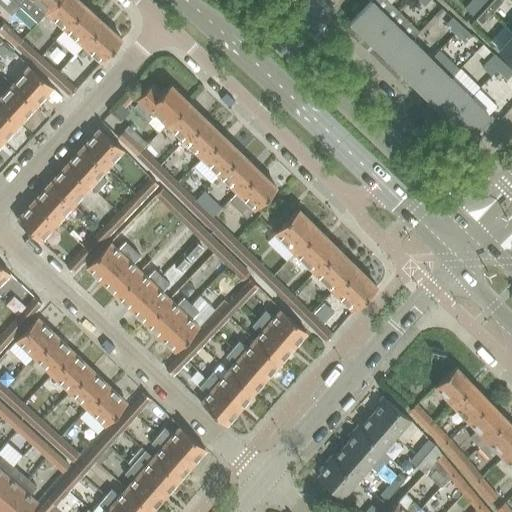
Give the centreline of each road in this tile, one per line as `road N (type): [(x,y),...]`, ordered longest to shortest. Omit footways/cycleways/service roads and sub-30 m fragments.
road 1 (residential): [(262,473),(0,230)]
road 2 (residential): [(166,22),(342,191),(387,193)]
road 3 (residential): [(262,473),(455,263)]
road 4 (secondary): [(178,0),(387,193)]
road 5 (residential): [(0,200),(166,22)]
road 6 (secondary): [(389,146),(229,0)]
road 7 (residential): [(389,146),(392,106),(311,23)]
